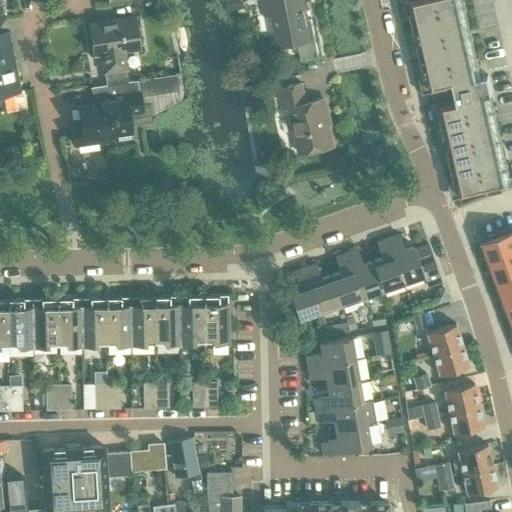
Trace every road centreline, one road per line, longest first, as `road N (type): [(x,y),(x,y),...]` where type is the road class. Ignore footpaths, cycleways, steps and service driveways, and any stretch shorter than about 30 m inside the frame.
road 1 (residential): [(73,260),(29,27),(39,14),(74,8)]
road 2 (residential): [(273,421),(0,429)]
road 3 (residential): [(432,189),(502,403)]
road 4 (residential): [(410,511),(404,467),(273,467),(273,421)]
road 5 (residential): [(371,0),(398,116),(432,189)]
road 6 (residential): [(73,260),(227,257),(269,247)]
road 7 (residential): [(273,421),(269,247)]
road 8 (residential): [(269,247),(432,189)]
